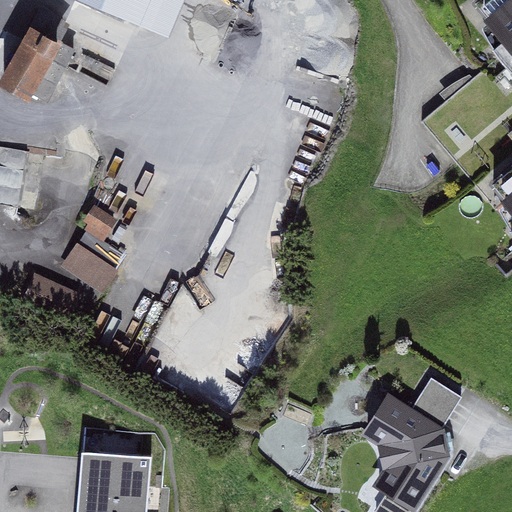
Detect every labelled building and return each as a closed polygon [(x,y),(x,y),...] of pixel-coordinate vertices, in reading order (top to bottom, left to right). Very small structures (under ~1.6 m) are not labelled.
[(65,0),(148,30),(159,0),(65,0)] [(511,47),(511,0),(489,0),(481,7),(511,47)] [(65,21),(42,10),(4,81),(29,94),(30,91),(47,100),(70,57),(53,49),(57,42),(54,40),(65,21)] [(511,181),(498,193),(511,209),(511,181)] [(78,246),(112,268),(121,254),(101,241),(114,220),(96,208),(87,221),(90,223),(86,230),(88,231),(78,246)] [(75,295),(37,278),(25,302),(64,320),(75,295)] [(376,510),(378,511),(409,511),(445,455),(440,430),(461,397),(432,378),(410,411),(389,399),(368,433),(384,443),(390,467),(379,484),(389,490),(376,510)] [(146,511),(151,456),(82,450),(76,511),(146,511)]
